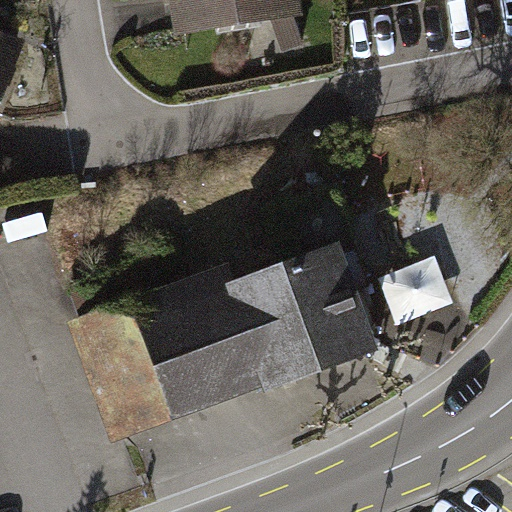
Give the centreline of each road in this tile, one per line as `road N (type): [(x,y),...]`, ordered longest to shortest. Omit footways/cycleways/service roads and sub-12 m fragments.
road 1 (residential): [(511,73),(182,130)]
road 2 (secondary): [(284,511),(412,461),(511,396)]
road 3 (residential): [(76,0),(86,66),(112,110),(132,123),(182,130)]
